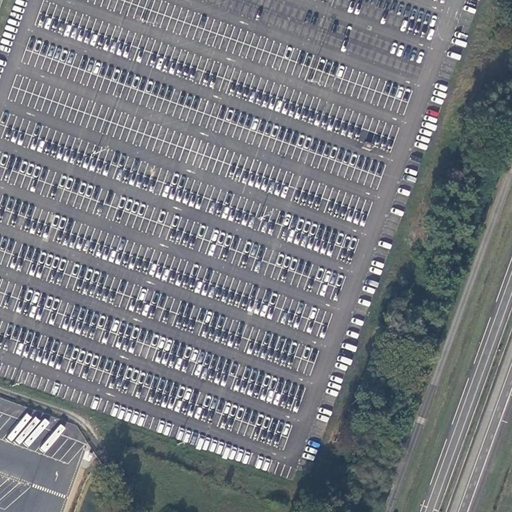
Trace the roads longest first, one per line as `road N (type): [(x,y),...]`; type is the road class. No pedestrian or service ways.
road 1 (unknown): [(1,101),(372,238)]
road 2 (unknown): [(14,65),(386,199)]
road 3 (unknown): [(28,27),(398,163)]
road 4 (unknown): [(0,145),(358,277)]
road 5 (unknown): [(0,188),(346,314)]
road 6 (unknown): [(65,0),(411,125)]
road 7 (unknown): [(0,230),(333,351)]
road 8 (unknown): [(308,425),(295,451),(278,458),(0,358)]
road 9 (unknown): [(0,273),(320,388)]
road 10 (unknown): [(0,315),(308,425)]
road 11 (unknown): [(175,0),(424,89)]
road 12 (track): [(0,390),(82,422),(137,511)]
road 13 (unknown): [(296,0),(437,50)]
